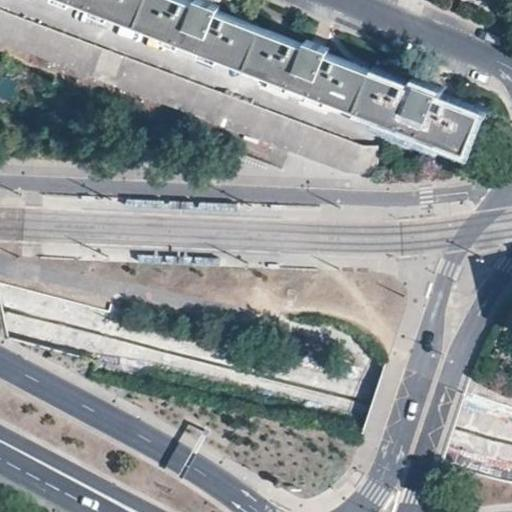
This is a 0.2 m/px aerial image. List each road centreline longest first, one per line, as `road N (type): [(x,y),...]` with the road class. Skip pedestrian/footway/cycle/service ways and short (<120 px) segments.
road 1 (residential): [(511,185),(464,237),(445,274),(433,334),(366,511)]
road 2 (secondary): [(260,511),(210,474),(0,360)]
road 3 (residential): [(410,511),(456,362),(511,259)]
road 4 (secondary): [(0,434),(153,511)]
road 5 (residential): [(511,64),(355,0)]
